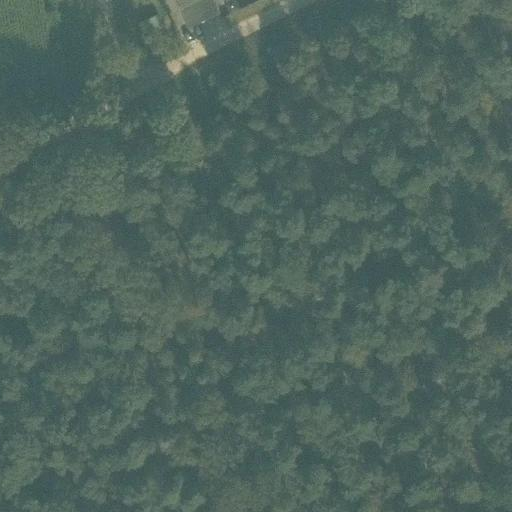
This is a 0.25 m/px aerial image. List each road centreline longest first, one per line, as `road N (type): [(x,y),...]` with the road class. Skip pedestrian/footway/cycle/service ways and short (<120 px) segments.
road 1 (unclassified): [(151,89),(335,0)]
road 2 (track): [(151,89),(0,158)]
